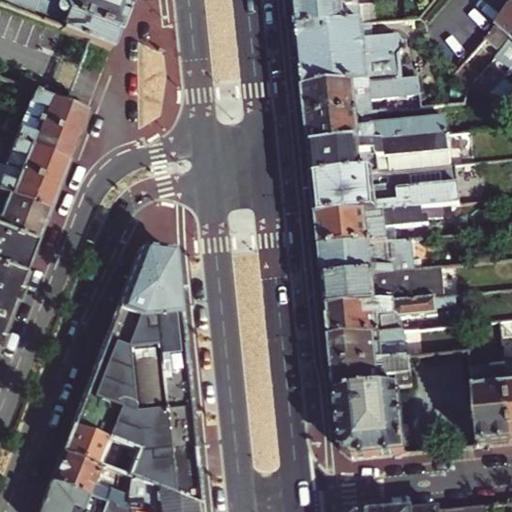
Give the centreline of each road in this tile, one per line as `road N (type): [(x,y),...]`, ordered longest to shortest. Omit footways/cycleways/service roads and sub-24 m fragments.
road 1 (primary): [(0,509),(122,206),(150,187),(207,180)]
road 2 (primary): [(204,147),(135,158),(102,179),(0,431)]
road 3 (secondary): [(207,180),(241,498)]
road 4 (secondary): [(298,493),(266,175)]
road 5 (residential): [(298,493),(511,473)]
road 6 (primary): [(188,0),(204,147)]
road 7 (primary): [(262,142),(247,0)]
